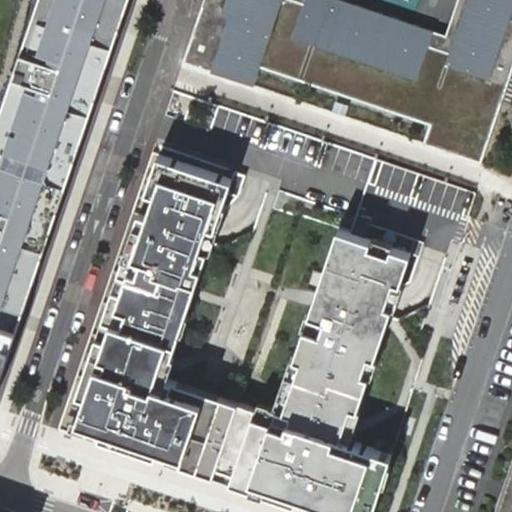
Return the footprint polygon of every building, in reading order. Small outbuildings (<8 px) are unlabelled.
[(42,0),(0,124),(0,385),(132,0),(42,0)] [(511,0),(206,0),(185,61),(256,85),(262,66),(432,124),(425,144),(483,163),(511,78),(511,0)] [(313,176),(323,146),(279,131),(268,161),(313,176)] [(145,179),(152,182),(144,205),(137,203),(70,397),(79,400),(71,423),(121,440),(118,449),(150,460),(152,451),(177,459),(194,465),(191,474),(208,479),(211,471),(228,476),(245,482),(243,491),(291,507),(293,499),(319,507),(333,511),(369,511),(389,454),(352,441),(343,439),(353,409),(360,411),(371,376),(365,374),(371,357),(377,359),(413,255),(393,248),(391,255),(370,248),(372,241),(365,239),(372,221),(363,218),(365,212),(360,210),(352,233),(339,229),(295,359),(301,361),(283,417),(276,415),(274,422),(256,415),(258,409),(221,396),(219,403),(173,388),(175,381),(166,378),(159,375),(169,345),(176,348),(228,194),(239,197),(247,174),(234,170),(232,177),(155,151),(145,179)] [(338,220),(341,205),(284,195),(281,210),(338,220)] [(434,452),(449,404),(418,395),(403,442),(434,452)] [(511,471),(502,502),(511,505),(511,471)] [(511,511),(511,505),(502,502),(498,511),(511,511)]
